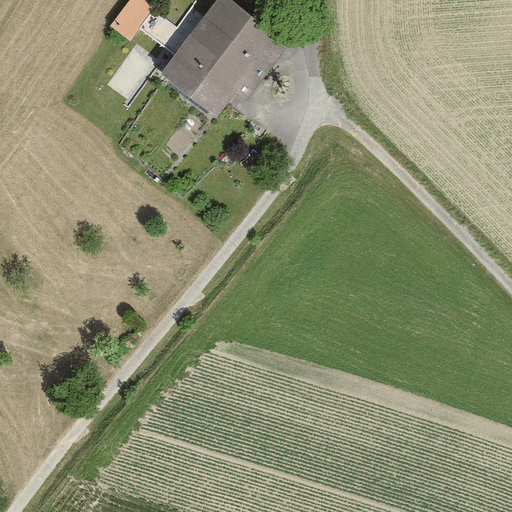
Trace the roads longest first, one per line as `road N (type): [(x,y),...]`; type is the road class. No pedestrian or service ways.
road 1 (track): [(319,105),(270,203),(16,511)]
road 2 (track): [(319,105),(511,282)]
